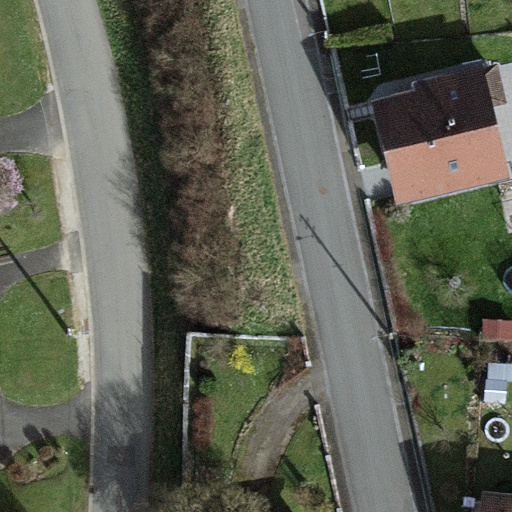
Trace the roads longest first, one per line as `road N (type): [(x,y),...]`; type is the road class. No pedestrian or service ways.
road 1 (residential): [(386,511),(278,0)]
road 2 (residential): [(124,511),(126,336),(106,143),(63,0)]
